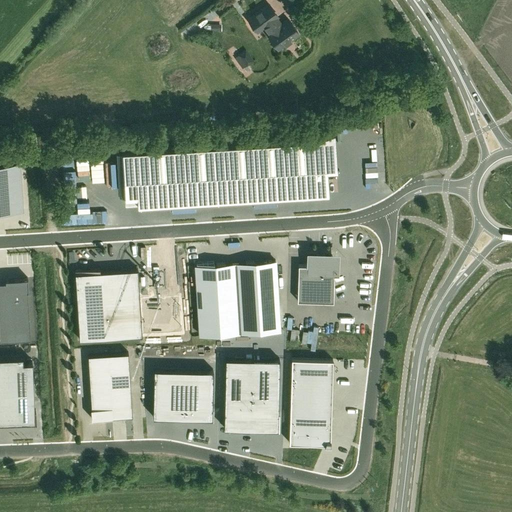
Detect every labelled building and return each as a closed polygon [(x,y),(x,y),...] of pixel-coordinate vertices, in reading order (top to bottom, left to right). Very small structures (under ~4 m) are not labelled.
[(269,4),(248,18),(257,31),(264,25),(269,32),(268,33),(278,48),(298,33),(288,18),(280,24),(276,17),(277,16),(269,4)] [(314,139),(121,152),(122,161),(134,160),(136,194),(137,203),(139,203),(302,192),(306,192),(306,193),(307,193),(307,192),(328,191),(327,171),(327,169),(326,170),(326,169),(326,168),(316,168),(314,139)] [(20,162),(0,163),(0,211),(8,211),(8,210),(22,209),(21,194),(22,194),(20,162)] [(308,254),(308,264),(298,264),(297,300),(333,301),(334,265),(332,265),(332,255),(308,254)] [(196,264),(195,264),(199,334),(279,329),(275,259),(214,263),(213,261),(197,262),(197,261),(195,262),(196,264)] [(99,268),(74,269),(79,339),(141,335),(137,268),(99,270),(99,268)] [(27,279),(0,280),(0,341),(20,340),(20,338),(30,338),(27,279)] [(112,416),(132,414),(128,351),(88,354),(91,407),(90,407),(91,418),(112,416)] [(225,357),(223,427),(278,428),(279,358),(225,357)] [(289,438),(326,440),(325,443),(330,443),(333,359),(291,358),(289,438)] [(0,360),(0,421),(14,420),(14,421),(20,421),(20,420),(34,420),(32,360),(22,360),(0,360)] [(154,368),(152,416),(212,418),(213,369),(154,368)] [(347,377),(340,378),(341,387),(349,386),(347,377)]
